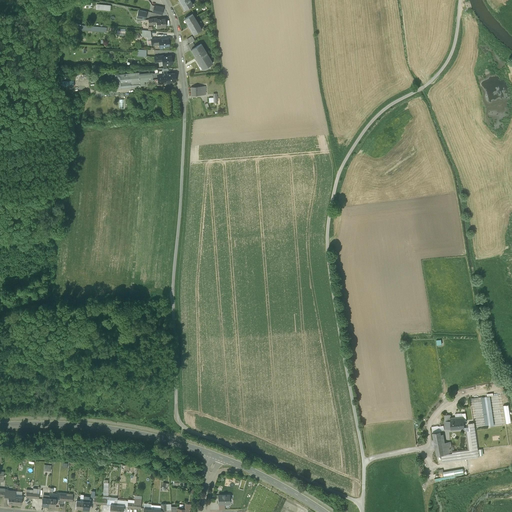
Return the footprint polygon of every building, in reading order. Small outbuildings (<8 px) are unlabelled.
[(178,0),(185,10),(193,5),(189,0),(178,0)] [(163,8),(154,6),(153,13),(162,15),(163,8)] [(138,10),(136,18),(137,21),(145,20),(147,12),(138,10)] [(184,19),(193,35),(202,30),(192,14),(184,19)] [(156,24),(156,28),(160,28),(160,27),(166,27),(165,19),(157,20),(157,19),(148,19),(149,25),(156,24)] [(159,44),(160,48),(163,48),(163,47),(169,47),(168,39),(160,40),(160,38),(151,39),(152,45),(159,44)] [(191,50),(202,69),(212,63),(201,44),(195,47),(191,50)] [(162,61),(163,66),(166,65),(166,64),(172,64),(171,56),(163,57),(163,56),(154,57),(155,62),(158,62),(162,61)] [(163,73),(158,74),(157,74),(158,81),(156,81),(156,84),(170,83),(170,82),(175,81),(174,73),(167,74),(166,71),(163,71),(163,73)] [(147,81),(156,84),(156,81),(158,81),(157,74),(158,74),(158,73),(153,73),(152,73),(139,74),(139,75),(135,75),(135,73),(126,74),(115,75),(116,85),(120,85),(121,88),(128,87),(129,88),(131,88),(131,84),(133,84),(140,84),(140,82),(144,82),(147,81)] [(191,96),(203,95),(202,87),(191,88),(191,96)] [(511,423),(508,405),(503,406),(505,424),(511,423)] [(455,414),(455,418),(463,417),(463,418),(463,422),(466,421),(466,413),(455,414)] [(445,417),(445,421),(450,421),(451,429),(464,428),(464,424),(463,422),(463,418),(463,417),(455,418),(450,418),(450,416),(445,417)] [(443,430),(451,429),(450,421),(445,421),(442,421),(443,426),(443,430)] [(452,454),(444,455),(441,455),(442,462),(478,457),(478,456),(477,449),(474,423),(473,423),(473,422),(472,422),(472,423),(468,424),(469,427),(469,431),(467,431),(469,450),(452,453),(452,454)] [(434,440),(434,441),(441,440),(441,435),(440,432),(432,433),(434,440)] [(445,443),(442,443),(444,455),(452,454),(452,453),(450,442),(445,443)] [(442,443),(434,445),(435,446),(436,456),(441,455),(444,455),(442,443)] [(443,472),(444,477),(444,478),(455,476),(464,474),(462,469),(443,472)] [(229,495),(218,495),(218,504),(219,504),(225,504),(225,505),(229,505),(229,495)] [(110,505),(110,504),(111,497),(101,496),(100,499),(107,500),(106,505),(110,505)]
